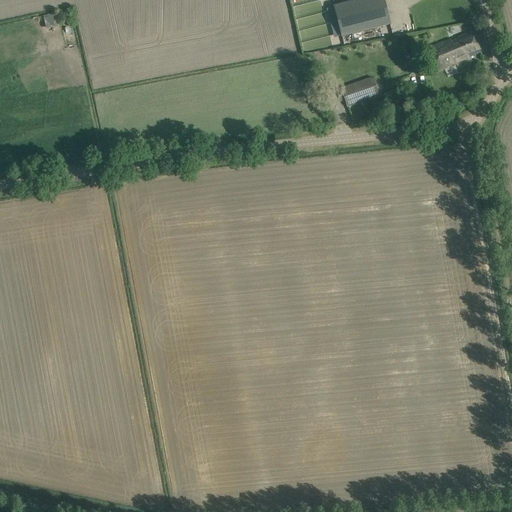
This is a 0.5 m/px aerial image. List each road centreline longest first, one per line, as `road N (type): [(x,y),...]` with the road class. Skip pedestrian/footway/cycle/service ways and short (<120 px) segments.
road 1 (unclassified): [(0,185),(449,131),(481,119),(506,79)]
road 2 (track): [(511,508),(56,511),(0,499)]
road 3 (track): [(511,358),(470,126)]
